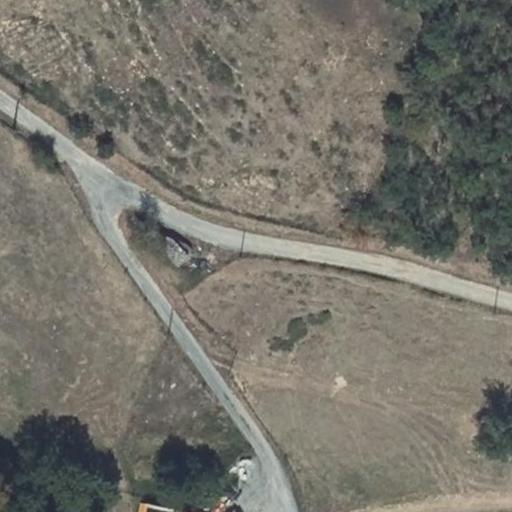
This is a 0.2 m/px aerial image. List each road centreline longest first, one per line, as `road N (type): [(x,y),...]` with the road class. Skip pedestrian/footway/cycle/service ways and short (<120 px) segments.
road 1 (residential): [(284,511),(261,447),(110,232),(103,184),(0,99)]
road 2 (track): [(103,184),(132,190),(172,219),(227,239),(378,265),(511,301)]
